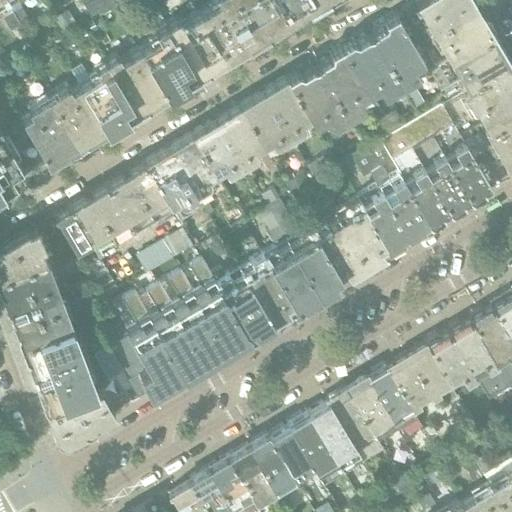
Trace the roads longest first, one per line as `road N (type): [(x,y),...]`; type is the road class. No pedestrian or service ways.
road 1 (residential): [(511,206),(46,483)]
road 2 (residential): [(75,511),(511,250)]
road 3 (residential): [(0,217),(366,0)]
road 4 (residential): [(46,483),(0,357)]
